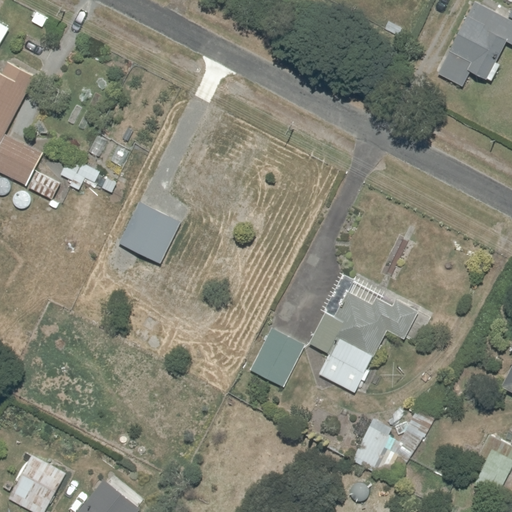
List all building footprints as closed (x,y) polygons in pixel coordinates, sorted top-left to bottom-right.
[(511,15),(478,0),(471,0),(438,72),(465,84),(473,68),(495,78),(504,59),(500,56),(509,36),(511,37),(511,15)] [(0,169),(26,183),(63,202),(72,185),(35,166),(44,151),(6,131),(35,75),(10,62),(5,72),(0,69),(0,169)] [(74,152),(70,159),(62,173),(72,178),(70,182),(80,187),(86,175),(110,189),(115,179),(98,170),(100,166),(74,152)] [(388,327),(406,336),(420,309),(422,304),(359,273),(357,277),(344,271),(324,310),(309,340),(330,351),(320,372),(356,390),(362,379),(367,381),(372,371),(367,369),(367,368),(375,353),(388,327)] [(305,342),(272,325),(247,374),(280,391),(305,342)] [(511,342),(510,347),(511,347),(511,367),(503,385),(511,388),(511,342)] [(382,475),(392,458),(406,466),(435,415),(417,404),(392,447),(367,433),(353,458),(382,475)] [(475,467),(482,470),(476,481),(499,492),(511,464),(511,453),(493,444),(486,460),(480,457),(475,467)] [(42,511),(65,469),(32,452),(9,497),(39,511),(42,511)]
